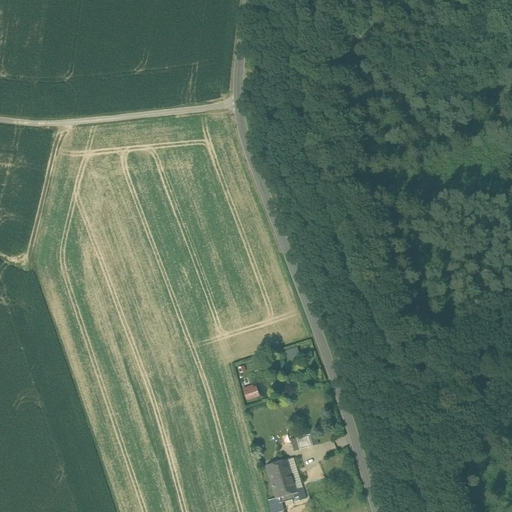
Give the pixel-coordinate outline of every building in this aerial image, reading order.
[(298,347),(286,350),(288,358),(301,354),(298,347)] [(261,396),(257,384),(244,388),(248,400),(261,396)] [(319,444),(315,430),(309,432),(310,435),(313,446),(319,444)] [(313,446),(310,435),(297,438),(300,450),(313,446)] [(293,458),(288,460),(297,489),(298,493),(298,494),(304,493),(293,458)] [(297,489),(288,460),(266,466),(276,498),(276,499),(280,498),(281,502),(295,498),(293,494),(298,493),(297,489)] [(304,493),(298,494),(298,493),(293,494),(295,498),(296,502),(306,499),(304,493)] [(280,498),(276,499),(276,498),(269,500),(272,511),(285,511),(284,511),(281,502),(280,498)]
